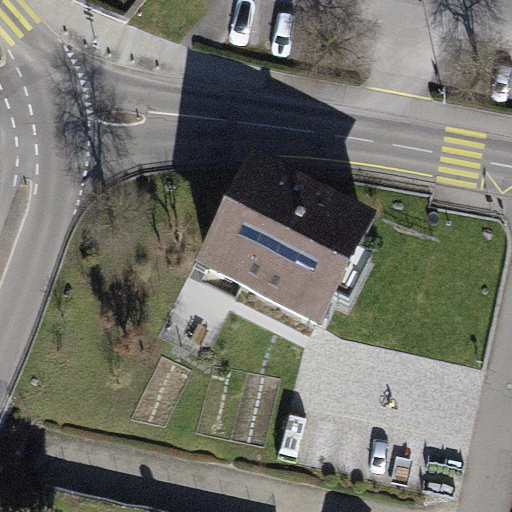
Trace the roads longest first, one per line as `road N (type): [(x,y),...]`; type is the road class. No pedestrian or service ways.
road 1 (tertiary): [(23,118),(177,113),(378,140)]
road 2 (secondary): [(23,118),(21,204),(0,267)]
road 3 (residential): [(511,367),(485,511)]
road 4 (tertiary): [(378,140),(511,165)]
